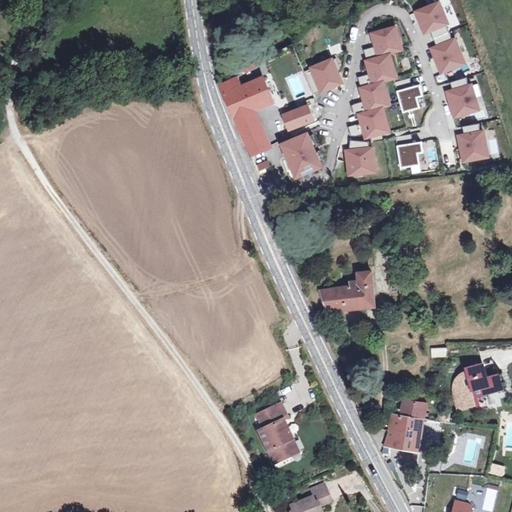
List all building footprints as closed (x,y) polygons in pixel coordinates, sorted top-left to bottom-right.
[(443,4),(419,13),(426,34),(451,25),(443,4)] [(398,28),(376,35),(383,59),(371,63),(378,87),(365,91),(372,112),(360,115),(368,143),(395,135),(387,109),(392,107),(385,84),(400,80),(392,54),(404,50),(398,28)] [(458,39),(433,49),(443,74),(468,64),(458,39)] [(335,60),(313,70),(323,94),(345,84),(335,60)] [(369,75),(360,78),(362,85),(371,81),(369,75)] [(234,117),(255,109),(274,103),(264,78),(243,86),(239,77),(220,85),(229,106),(234,117)] [(474,85),(450,93),(457,118),(482,111),(474,85)] [(422,87),(400,93),(406,113),(423,109),(420,98),(425,97),(422,87)] [(306,100),(309,106),(311,112),(321,107),(316,96),(306,100)] [(315,121),(311,112),(309,106),(285,115),(291,130),(315,121)] [(255,109),(234,117),(252,158),(276,148),(255,109)] [(352,136),(361,134),(359,125),(351,127),(352,136)] [(487,132),(461,136),(465,162),(491,158),(487,132)] [(289,145),(302,178),(326,170),(312,136),(289,145)] [(372,144),(354,142),(353,152),(348,153),(351,178),(380,173),(377,149),(372,149),(372,144)] [(424,144),(400,147),(403,168),(422,165),(421,154),(425,153),(424,144)] [(353,287),(346,288),(325,291),(332,311),(376,306),(372,273),(361,274),(362,280),(353,280),(353,287)] [(448,349),(432,348),(433,357),(447,357),(448,349)] [(503,390),(499,376),(487,379),(483,364),(469,368),(470,371),(461,377),(457,383),(455,390),(460,409),(478,404),(476,397),(503,390)] [(403,400),(401,414),(424,418),(427,403),(403,400)] [(281,405),(257,416),(264,430),(259,433),(276,466),(289,459),(295,443),(289,431),(286,432),(282,423),(288,420),(281,405)] [(446,413),(441,412),(441,420),(441,421),(448,422),(449,416),(446,415),(446,413)] [(401,414),(399,414),(391,413),(388,431),(382,452),(389,454),(390,446),(418,451),(424,418),(401,414)] [(505,466),(490,462),(487,471),(503,476),(505,466)] [(305,493),(307,500),(328,491),(325,484),(305,493)] [(483,510),(494,511),(496,489),(485,487),(483,510)] [(332,501),(328,491),(307,500),(292,507),(293,511),(320,511),(318,506),(332,501)] [(471,511),(472,510),(469,504),(455,500),(451,511),(471,511)]
